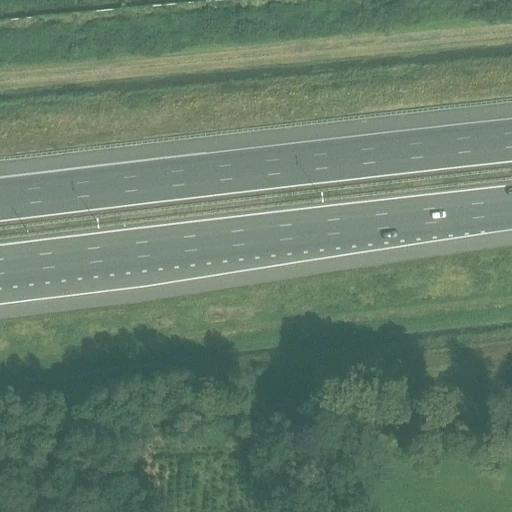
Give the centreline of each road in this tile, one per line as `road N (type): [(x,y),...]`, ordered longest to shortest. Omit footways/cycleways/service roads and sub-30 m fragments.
road 1 (motorway): [(511,140),(0,199)]
road 2 (motorway): [(0,265),(511,208)]
road 3 (track): [(511,429),(293,407),(0,432)]
